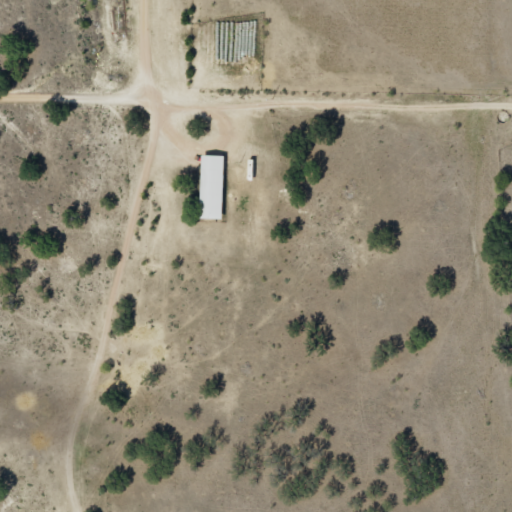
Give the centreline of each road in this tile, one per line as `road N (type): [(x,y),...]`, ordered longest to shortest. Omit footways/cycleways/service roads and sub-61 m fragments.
road 1 (residential): [(511,103),(163,100),(152,92),(146,0)]
road 2 (residential): [(0,92),(152,92)]
